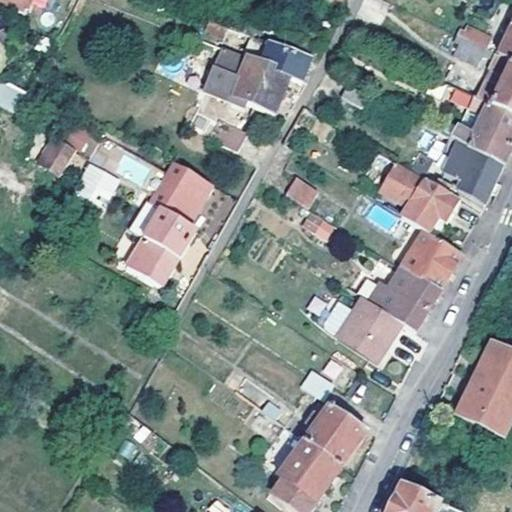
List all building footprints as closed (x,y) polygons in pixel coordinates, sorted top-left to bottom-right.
[(0,0),(26,11),(29,4),(18,0),(0,0)] [(228,31),(210,25),(207,30),(212,32),(211,36),(224,41),(228,31)] [(260,35),(257,43),(259,43),(272,49),(275,49),(312,63),(318,51),(322,52),(325,46),(283,28),(280,36),(269,31),(265,37),(260,35)] [(482,53),(486,54),(492,43),(466,29),(463,36),(459,34),(456,39),(482,53)] [(511,29),(497,60),(511,66),(511,29)] [(480,58),(482,53),(456,39),(453,44),(459,46),(453,57),(475,67),(480,58)] [(290,80),(305,86),(307,82),(303,80),(309,67),(272,49),(259,43),(249,63),(290,80)] [(222,51),(207,88),(274,117),(282,98),(290,80),(249,63),(222,51)] [(494,64),(497,60),(486,54),(482,53),(480,58),(494,64)] [(476,102),(511,119),(511,66),(497,60),(494,64),(490,75),(491,76),(476,102)] [(0,104),(15,113),(25,95),(0,81),(0,104)] [(364,114),(373,99),(348,85),(340,101),(364,114)] [(456,147),(501,172),(511,151),(511,148),(511,119),(476,102),(468,97),(465,102),(469,105),(467,108),(482,117),(471,138),(447,125),(439,137),(445,141),(456,147)] [(239,153),(250,134),(219,120),(209,143),(239,153)] [(438,150),(445,141),(439,137),(420,126),(414,136),(438,150)] [(69,130),(67,148),(87,149),(89,132),(69,130)] [(106,138),(93,159),(146,192),(159,171),(106,138)] [(57,176),(73,153),(56,142),(42,166),(57,176)] [(458,198),(483,212),(492,192),(501,172),(456,147),(442,178),(461,188),(458,198)] [(414,153),(405,171),(420,180),(431,162),(414,153)] [(152,206),(163,213),(186,228),(212,188),(177,166),(152,206)] [(405,171),(395,166),(378,195),(406,211),(400,221),(422,236),(427,238),(438,220),(442,213),(450,218),(459,203),(447,197),(431,186),(420,180),(405,171)] [(80,193),(105,209),(121,183),(96,167),(80,193)] [(297,180),(287,197),(308,212),(319,194),(297,180)] [(300,226),(325,243),(335,229),(310,212),(300,226)] [(186,228),(163,213),(126,270),(159,292),(197,235),(186,228)] [(442,213),(438,220),(446,225),(450,218),(442,213)] [(403,331),(413,336),(426,317),(438,296),(451,275),(461,259),(457,257),(422,236),(400,271),(386,292),(379,288),(366,306),(361,303),(336,344),(377,370),(387,355),(382,351),(388,342),(392,346),(403,331)] [(387,355),(392,346),(388,342),(382,351),(387,355)] [(501,441),(511,418),(511,358),(489,347),(454,417),(501,441)] [(330,359),(322,373),(336,381),(344,366),(330,359)] [(332,391),(311,377),(303,389),(323,403),(332,391)] [(275,426),(280,417),(268,409),(266,408),(261,415),(262,415),(275,426)] [(276,433),(279,429),(275,426),(262,415),(261,415),(254,411),(248,420),(268,433),(272,430),(276,433)] [(305,446),(341,473),(355,454),(367,438),(331,411),(321,424),(315,419),(305,432),(311,438),(305,446)] [(311,511),(317,504),(341,473),(305,446),(279,481),(284,486),(274,500),(290,511),(311,511)] [(436,511),(439,507),(405,490),(398,503),(394,501),(388,511),(436,511)]
